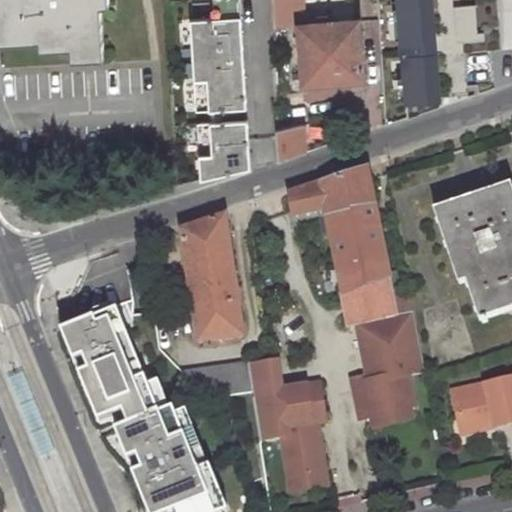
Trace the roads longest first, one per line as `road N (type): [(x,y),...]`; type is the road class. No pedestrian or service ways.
road 1 (residential): [(6,265),(511,98)]
road 2 (unclassified): [(108,511),(6,265)]
road 3 (track): [(236,190),(255,334),(247,348),(192,358),(179,344)]
